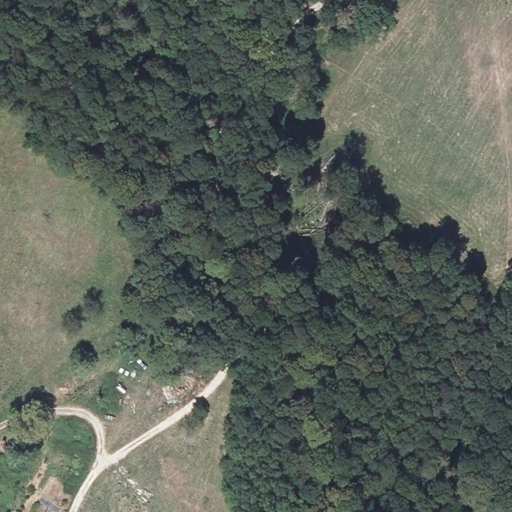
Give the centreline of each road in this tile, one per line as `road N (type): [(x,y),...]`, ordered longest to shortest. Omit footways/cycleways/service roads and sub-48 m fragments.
road 1 (track): [(327,0),(271,48),(200,161),(191,286),(168,319),(0,427)]
road 2 (track): [(74,511),(95,470),(181,414),(231,361),(233,330),(200,161)]
road 3 (track): [(479,511),(476,424),(495,328),(511,299)]
